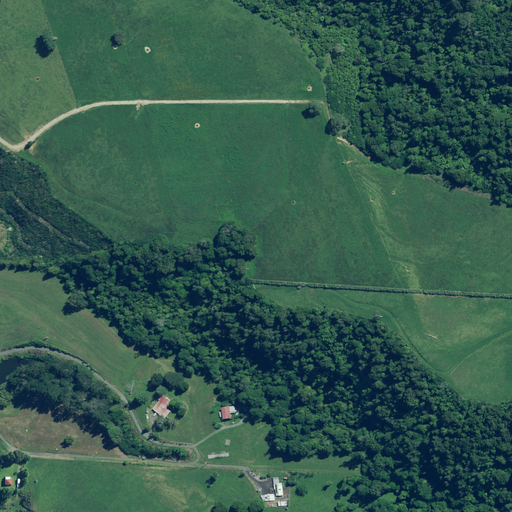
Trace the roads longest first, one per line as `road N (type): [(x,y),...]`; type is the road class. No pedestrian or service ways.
road 1 (track): [(225,173),(247,283),(323,286),(362,305),(428,365),(446,368),(511,330)]
road 2 (track): [(329,97),(90,103),(53,120),(26,147),(0,137)]
road 3 (track): [(248,465),(24,454),(0,433)]
